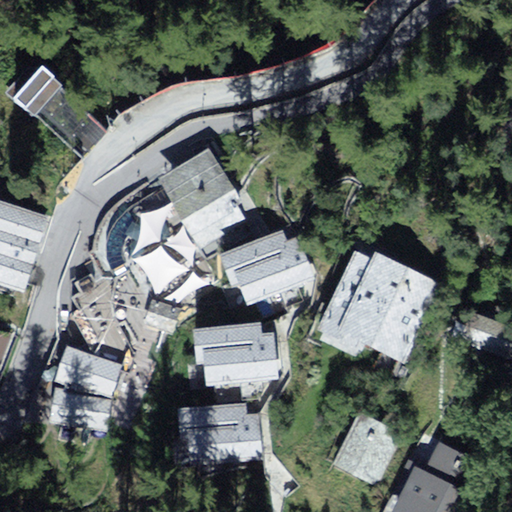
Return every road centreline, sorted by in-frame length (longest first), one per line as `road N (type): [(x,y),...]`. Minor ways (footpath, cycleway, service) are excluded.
road 1 (track): [(104,161),(145,140),(338,90),(372,72),(436,0)]
road 2 (track): [(399,0),(329,66),(189,97),(135,129),(104,161)]
